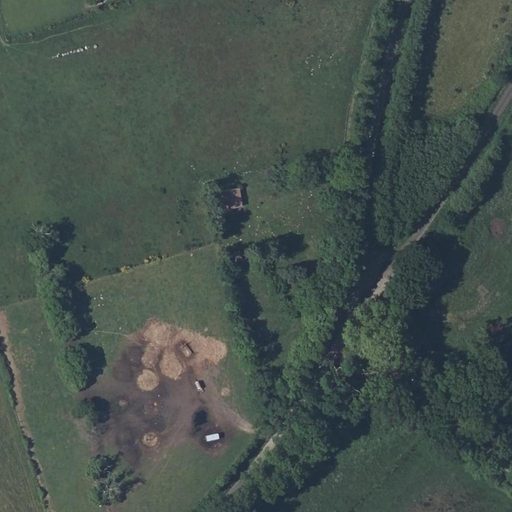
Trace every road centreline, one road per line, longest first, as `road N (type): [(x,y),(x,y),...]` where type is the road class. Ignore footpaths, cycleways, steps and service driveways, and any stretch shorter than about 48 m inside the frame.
road 1 (unclassified): [(387,286),(366,251),(359,195),(403,0)]
road 2 (unclassified): [(387,286),(255,476),(219,511)]
road 3 (unclassified): [(511,88),(387,286)]
road 4 (track): [(351,339),(511,473)]
